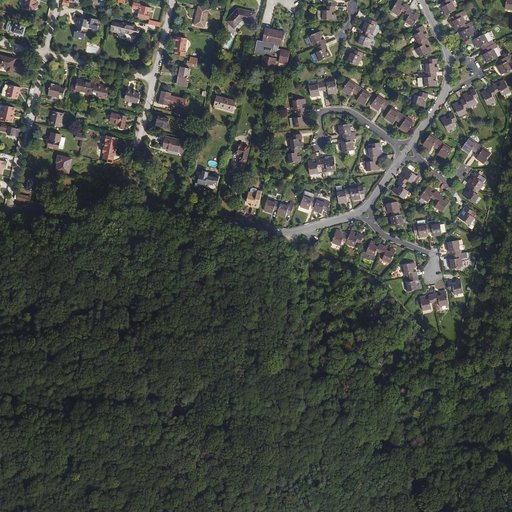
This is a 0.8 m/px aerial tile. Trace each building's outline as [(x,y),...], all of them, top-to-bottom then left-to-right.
[(38,4),(37,2),(36,2),(36,0),(25,0),(24,8),(29,9),(30,8),(35,9),(35,8),(36,8),(37,8),(38,4)] [(122,0),(117,0),(115,11),(118,12),(120,3),(125,3),(125,1),(122,0)] [(335,20),(335,15),(332,15),(332,11),(335,11),(335,7),(336,7),(336,2),(333,2),(333,0),(322,0),(323,2),(328,2),(328,7),(327,7),(327,11),(321,11),(321,20),(335,20)] [(398,0),(397,0),(391,12),(398,16),(401,11),(405,14),(404,15),(408,17),(405,22),(412,27),(420,15),(415,12),(414,15),(410,13),(412,11),(408,8),(409,7),(406,4),(404,7),(400,5),(402,2),(398,0)] [(440,8),(444,16),(456,10),(452,2),(455,1),(454,0),(446,0),(442,2),(444,6),(440,8)] [(134,2),(132,8),(140,10),(138,17),(149,19),(152,8),(141,6),(141,4),(134,2)] [(205,28),(208,13),(210,14),(211,9),(199,6),(194,26),(205,28)] [(238,9),(226,21),(234,29),(242,21),(254,24),(256,13),(238,9)] [(459,33),(463,41),(475,35),(471,27),(473,26),(472,22),(467,24),(463,16),(465,15),(463,11),(453,17),(455,20),(451,22),(455,30),(462,27),(463,31),(459,33)] [(82,41),(83,41),(85,34),(81,33),(82,27),(85,28),(88,29),(88,28),(92,29),(91,31),(97,33),(100,21),(90,18),(89,22),(87,22),(87,20),(75,17),(75,22),(77,22),(73,38),(79,39),(79,38),(82,39),(82,41)] [(368,48),(374,36),(372,35),(377,25),(377,23),(376,22),(370,19),(368,23),(363,21),(360,30),(366,32),(364,36),(360,34),(356,43),(368,48)] [(113,22),(111,31),(120,33),(120,31),(138,35),(139,28),(135,27),(135,26),(122,23),(122,24),(113,22)] [(8,23),(6,31),(10,32),(10,33),(24,36),(26,28),(8,23)] [(376,37),(380,26),(377,25),(372,35),(374,36),(376,37)] [(415,50),(419,58),(432,51),(429,46),(426,48),(425,45),(428,43),(426,39),(429,37),(427,33),(424,35),(422,31),(425,30),(423,25),(416,29),(418,33),(412,36),(417,44),(418,43),(420,47),(415,50)] [(282,46),(285,34),(273,31),(274,30),(265,28),(262,41),(262,42),(266,43),(267,41),(274,43),(274,44),(271,58),(268,57),(265,68),(274,70),(276,62),(276,60),(280,61),(279,62),(286,64),(289,52),(278,49),(279,45),(282,46)] [(322,40),(320,37),(323,36),(321,31),(308,37),(308,38),(312,45),(317,43),(318,45),(319,47),(325,44),(326,43),(325,39),(322,40)] [(489,42),(485,34),(484,34),(472,40),(476,48),(481,46),(483,49),(486,53),(481,55),(486,63),(498,57),(494,49),(496,48),(494,44),(493,44),(493,42),(491,40),(489,42)] [(185,52),(187,39),(174,36),(174,42),(176,42),(175,44),(174,51),(175,51),(175,55),(186,56),(186,52),(185,52)] [(262,42),(262,41),(257,40),(254,53),(263,55),(263,56),(268,57),(271,58),(274,44),(266,43),(262,42)] [(315,63),(331,56),(329,51),(326,53),(324,49),(327,48),(325,44),(319,47),(320,49),(320,51),(311,55),(315,63)] [(357,66),(363,54),(361,53),(356,50),(355,50),(353,54),(349,52),(346,60),(357,66)] [(1,55),(0,58),(0,66),(7,69),(6,72),(12,74),(16,59),(1,55)] [(497,67),(501,75),(511,69),(511,67),(509,61),(511,58),(511,57),(511,55),(499,61),(501,65),(497,67)] [(438,72),(438,67),(434,67),(434,64),(438,63),(437,59),(429,59),(430,64),(428,64),(424,64),(424,73),(428,73),(428,75),(428,77),(422,78),(423,78),(423,87),(437,86),(437,81),(433,81),(433,77),(436,77),(436,72),(438,72)] [(180,68),(177,85),(187,87),(188,83),(186,82),(187,75),(190,76),(191,70),(180,68)] [(93,92),(96,78),(92,77),(91,82),(77,80),(74,79),(71,90),(76,90),(84,92),(88,93),(92,94),(93,92)] [(107,99),(109,88),(99,86),(100,79),(96,78),(93,92),(99,93),(98,97),(107,99)] [(337,93),(335,79),(324,81),(321,82),(317,83),(309,84),(311,97),(320,96),(319,91),(328,90),(328,94),(337,93)] [(349,80),(342,91),(349,96),(352,92),(359,97),(356,101),(363,106),(371,95),(349,80)] [(511,95),(506,84),(509,83),(507,80),(504,81),(504,80),(499,82),(501,85),(498,87),(496,84),(492,86),(496,93),(500,91),(502,96),(506,94),(507,97),(511,95)] [(51,84),(48,96),(62,99),(65,89),(61,88),(61,86),(51,84)] [(2,94),(3,95),(6,96),(6,97),(17,99),(18,95),(19,95),(21,88),(10,85),(10,86),(6,85),(5,86),(4,88),(3,88),(2,94)] [(496,93),(492,86),(488,88),(490,92),(486,93),(485,90),(480,93),(487,105),(495,101),(493,96),(496,94),(496,93)] [(477,104),(474,98),(477,96),(474,89),(470,91),(471,94),(468,96),(467,93),(462,95),(464,98),(460,101),(462,104),(458,106),(457,102),(452,105),(459,117),(467,113),(465,110),(464,108),(468,106),(468,108),(477,104)] [(127,90),(124,101),(137,104),(140,94),(135,93),(136,92),(127,90)] [(186,102),(187,100),(170,96),(171,94),(162,92),(159,104),(168,106),(168,104),(169,102),(174,103),(173,105),(185,107),(185,106),(186,102)] [(413,94),(410,103),(424,107),(425,102),(422,101),(423,98),(426,99),(428,94),(420,92),(419,96),(413,94)] [(378,95),(370,106),(378,112),(381,107),(384,110),(389,103),(378,95)] [(217,96),(215,106),(232,110),(233,107),(232,107),(233,99),(217,96)] [(292,118),(293,127),(307,126),(307,120),(303,121),(302,117),(307,116),(306,112),(307,112),(306,108),(302,108),(302,105),(306,104),(305,99),(291,101),(292,110),(298,109),(298,113),(298,117),(292,118)] [(2,111),(0,120),(13,123),(14,116),(14,115),(15,108),(6,106),(5,112),(2,111)] [(392,108),(384,118),(392,123),(394,119),(401,124),(399,128),(406,134),(414,123),(392,108)] [(53,111),(50,125),(61,128),(64,114),(53,111)] [(112,113),(110,122),(117,124),(117,126),(124,128),(127,117),(112,113)] [(445,116),(441,119),(447,132),(455,127),(453,122),(456,120),(452,113),(448,115),(450,118),(447,120),(445,116)] [(158,116),(156,126),(167,129),(169,119),(158,116)] [(351,133),(349,124),(336,126),(338,135),(343,134),(344,142),(339,143),(341,153),(348,151),(353,150),(354,150),(352,139),(352,137),(351,133)] [(19,138),(21,130),(20,130),(1,125),(0,128),(0,131),(7,133),(7,135),(19,138)] [(49,140),(47,146),(59,149),(63,149),(65,139),(61,138),(62,135),(51,133),(50,140),(49,140)] [(286,154),(288,163),(301,161),(301,156),(297,157),(297,153),(299,152),(299,148),(303,147),(303,142),(299,143),(299,139),(302,138),(301,134),(294,135),(295,139),(288,140),(289,149),(291,149),(292,153),(286,154)] [(431,134),(423,145),(430,150),(433,146),(440,151),(437,155),(444,160),(452,149),(431,134)] [(114,151),(115,147),(117,139),(106,136),(104,141),(103,142),(102,146),(103,148),(102,153),(103,153),(101,162),(110,164),(111,163),(113,156),(115,156),(116,152),(114,151)] [(166,137),(163,149),(183,154),(186,141),(166,137)] [(469,137),(461,148),(469,154),(472,150),(478,155),(476,159),(483,164),(491,153),(469,137)] [(382,156),(380,143),(372,144),(372,148),(371,148),(368,149),(367,149),(368,158),(370,157),(378,156),(382,156)] [(235,147),(233,157),(239,159),(237,166),(244,167),(248,150),(235,147)] [(470,166),(476,157),(473,155),(466,164),(470,166)] [(57,164),(56,171),(69,174),(72,159),(58,156),(56,163),(57,164)] [(380,170),(379,165),(376,165),(375,161),(378,161),(378,156),(370,157),(370,162),(369,162),(366,162),(365,162),(366,171),(380,170)] [(336,171),(334,157),(333,157),(329,158),(329,161),(326,162),(325,158),(316,160),(316,163),(313,164),(312,160),(307,161),(309,175),(336,171)] [(411,183),(416,176),(406,168),(403,173),(406,175),(403,178),(401,176),(398,179),(399,180),(397,184),(399,186),(397,189),(395,187),(392,191),(403,199),(408,192),(404,188),(406,185),(404,184),(407,180),(411,183)] [(197,179),(195,187),(200,189),(200,186),(205,187),(206,183),(214,185),(214,184),(218,185),(220,176),(217,175),(217,178),(208,176),(209,172),(203,171),(202,176),(200,175),(199,179),(197,179)] [(479,191),(484,183),(479,180),(481,176),(478,174),(475,171),(472,175),(475,177),(473,180),(470,178),(467,182),(470,185),(467,188),(470,190),(468,193),(465,191),(462,195),(474,204),(479,196),(474,192),(477,189),(479,191)] [(417,183),(416,182),(420,177),(417,175),(416,176),(411,183),(410,184),(414,186),(417,183)] [(27,188),(26,191),(36,193),(36,191),(40,191),(41,186),(37,185),(38,182),(29,180),(28,182),(27,183),(26,187),(27,188)] [(443,196),(435,191),(433,193),(430,191),(432,188),(428,185),(420,197),(427,202),(431,197),(434,200),(436,201),(438,202),(434,207),(442,212),(450,201),(446,198),(444,201),(441,199),(443,196)] [(360,198),(360,194),(364,194),(362,186),(349,188),(349,189),(341,190),(336,191),(338,203),(347,201),(347,197),(351,197),(351,199),(360,198)] [(258,208),(261,191),(257,190),(255,189),(252,188),(250,189),(249,192),(248,192),(245,202),(250,203),(250,206),(258,208)] [(330,203),(317,198),(319,195),(314,193),(314,194),(313,198),(304,195),(300,207),(309,210),(310,206),(314,207),(313,209),(322,212),(323,209),(327,211),(330,203)] [(28,203),(29,197),(19,194),(17,201),(28,203)] [(268,198),(264,210),(272,213),(274,209),(278,211),(277,213),(285,216),(287,213),(290,214),(293,206),(281,202),(281,203),(268,198)] [(392,216),(388,217),(390,226),(395,225),(396,229),(404,228),(401,214),(400,215),(397,202),(384,205),(386,214),(391,213),(392,216)] [(474,218),(469,214),(472,211),(465,206),(458,217),(469,225),(474,218)] [(428,232),(426,223),(425,223),(425,220),(417,221),(413,222),(413,223),(414,234),(419,233),(419,238),(429,237),(428,232)] [(426,223),(428,232),(432,232),(432,237),(441,236),(441,232),(445,232),(444,224),(440,225),(440,222),(435,223),(435,220),(426,221),(426,223)] [(337,230),(332,243),(340,246),(342,241),(346,242),(346,244),(354,247),(356,242),(360,243),(363,236),(359,234),(358,237),(354,236),(355,232),(351,230),(349,234),(345,233),(344,236),(340,235),(342,232),(337,230)] [(370,240),(365,253),(374,257),(376,251),(384,254),(382,260),(390,264),(396,250),(391,249),(389,252),(386,250),(387,247),(379,244),(378,247),(374,245),(375,242),(370,240)] [(465,248),(464,246),(463,245),(459,245),(459,241),(445,242),(446,251),(452,251),(452,255),(460,254),(460,250),(463,249),(465,248)] [(448,260),(449,269),(462,267),(461,258),(463,257),(463,253),(460,254),(452,255),(451,255),(452,259),(448,260)] [(415,263),(401,266),(402,275),(408,273),(410,282),(404,283),(406,292),(420,289),(419,284),(416,285),(415,281),(418,280),(417,272),(413,272),(413,268),(416,268),(415,263)] [(463,293),(460,280),(455,280),(455,282),(456,284),(452,284),(452,282),(451,281),(447,282),(448,290),(453,289),(454,295),(463,293)] [(436,301),(438,301),(439,307),(448,305),(446,291),(441,292),(441,295),(437,296),(437,293),(432,294),(432,295),(428,295),(429,299),(425,299),(424,296),(420,297),(422,311),(432,309),(430,303),(434,302),(434,301),(436,301)]
